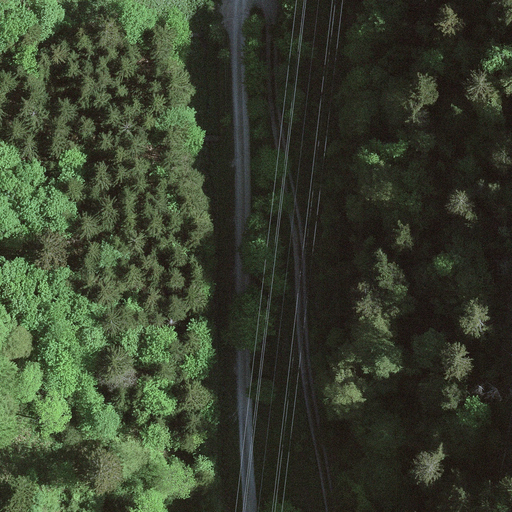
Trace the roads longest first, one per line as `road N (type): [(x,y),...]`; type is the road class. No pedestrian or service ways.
road 1 (track): [(266,0),(331,511)]
road 2 (track): [(259,511),(249,362),(246,0)]
